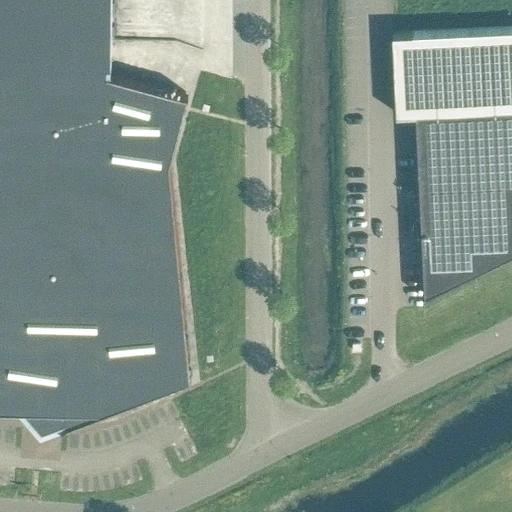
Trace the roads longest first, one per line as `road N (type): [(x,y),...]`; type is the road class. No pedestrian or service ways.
road 1 (unclassified): [(256,0),(259,383),(281,442)]
road 2 (unclassified): [(511,329),(281,442)]
road 3 (unclassified): [(281,442),(133,511)]
